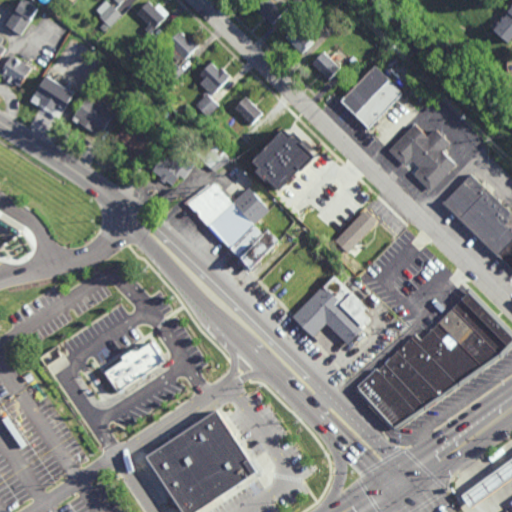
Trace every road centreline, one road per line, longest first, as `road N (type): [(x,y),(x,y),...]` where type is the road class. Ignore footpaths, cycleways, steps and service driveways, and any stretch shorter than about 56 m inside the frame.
road 1 (residential): [(511,303),(198,0)]
road 2 (tertiary): [(400,465),(164,236),(129,212)]
road 3 (tertiary): [(129,212),(206,309),(380,478)]
road 4 (primary): [(379,511),(511,421)]
road 5 (primary): [(511,387),(380,478)]
road 6 (tertiary): [(129,212),(0,124)]
